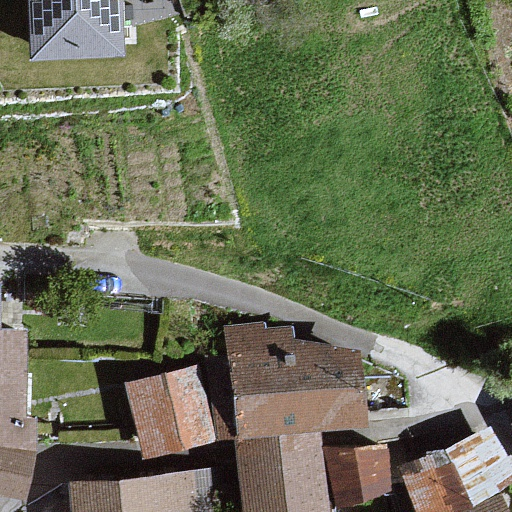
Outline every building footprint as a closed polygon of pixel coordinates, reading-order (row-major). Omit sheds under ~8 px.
[(114,0),(22,0),(23,57),(116,55),(114,0)] [(0,482),(18,487),(32,410),(21,408),(23,327),(0,326),(0,482)] [(291,328),(228,331),(229,351),(206,354),(213,431),(236,431),(315,423),(364,418),(358,356),(294,348),(291,328)] [(323,511),(315,423),(236,431),(243,511),(323,511)] [(461,446),(404,470),(421,511),(445,511),(510,485),(488,435),(461,446)] [(214,511),(210,466),(67,476),(68,511),(214,511)]
